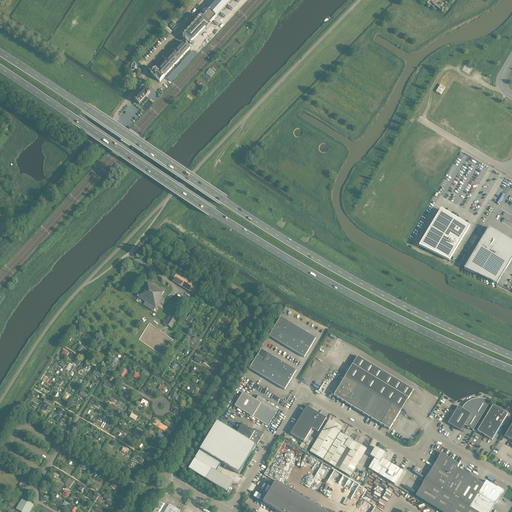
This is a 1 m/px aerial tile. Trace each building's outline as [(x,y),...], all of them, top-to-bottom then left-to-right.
[(222,0),(218,0),(217,2),(224,8),(228,4),(222,0)] [(217,2),(213,6),(220,12),(224,8),(217,2)] [(213,6),(210,10),(217,16),(220,12),(213,6)] [(209,10),(206,13),(213,20),(216,17),(217,16),(216,16),(217,16),(210,10),(209,10)] [(203,17),(210,24),(210,23),(213,20),(206,13),(206,14),(203,17)] [(197,21),(183,36),(191,43),(205,29),(206,30),(211,25),(210,24),(203,17),(201,16),(197,21)] [(168,25),(172,28),(177,24),(173,20),(168,25)] [(169,54),(177,62),(190,48),(183,42),(174,52),(172,50),(169,54)] [(177,62),(169,54),(165,58),(167,60),(158,70),(164,76),(177,62)] [(469,74),(474,67),(466,63),(462,70),(469,74)] [(164,76),(158,70),(156,68),(151,73),(160,81),(164,76)] [(445,87),(440,84),(436,91),(441,94),(445,87)] [(140,91),(133,98),(139,104),(146,97),(151,92),(144,86),(140,91)] [(511,126),(450,89),(435,114),(504,155),(511,141),(511,126)] [(316,200),(318,197),(306,189),(305,191),(306,192),(301,199),(307,203),(308,201),(316,206),(319,202),(316,200)] [(450,260),(470,227),(442,210),(420,246),(450,260)] [(511,258),(511,241),(489,228),(464,269),(497,284),(511,258)] [(202,287),(178,272),(173,281),(197,296),(202,287)] [(138,296),(156,308),(163,297),(161,296),(164,292),(147,281),(147,282),(146,282),(147,283),(143,288),(142,288),(141,288),(140,289),(140,290),(142,290),(141,290),(141,291),(138,295),(138,296)] [(166,324),(171,327),(178,317),(173,313),(166,324)] [(281,317),(275,326),(281,330),(287,320),(281,317)] [(287,320),(281,330),(287,334),(293,324),(287,320)] [(293,324),(287,334),(293,337),(298,328),(293,324)] [(275,326),(269,336),(275,340),(281,330),(275,326)] [(298,328),(293,337),(298,341),(304,331),(298,328)] [(281,330),(275,340),(281,343),(287,334),(281,330)] [(304,331),(298,341),(304,344),(310,335),(304,331)] [(287,334),(281,343),(287,347),(293,337),(287,334)] [(310,335),(304,344),(310,348),(316,338),(310,335)] [(293,337),(287,347),(293,350),(298,341),(293,337)] [(298,341),(293,350),(298,354),(304,344),(298,341)] [(298,354),(304,357),(310,348),(304,344),(298,354)] [(261,349),(255,359),(261,362),(267,353),(261,349)] [(267,353),(261,362),(267,366),(273,356),(267,353)] [(273,356),(267,366),(273,369),(279,360),(273,356)] [(414,390),(358,356),(345,377),(334,396),(390,430),(414,390)] [(255,359),(250,368),(256,372),(261,362),(255,359)] [(279,360),(273,369),(279,373),(285,363),(279,360)] [(261,362),(256,372),(261,375),(267,366),(261,362)] [(285,363),(279,373),(285,376),(290,367),(285,363)] [(267,366),(261,375),(267,379),(273,369),(267,366)] [(290,367),(285,376),(291,380),(296,370),(290,367)] [(273,369),(267,379),(273,382),(279,373),(273,369)] [(279,373),(273,382),(279,386),(285,376),(279,373)] [(279,386),(285,390),(291,380),(285,376),(279,386)] [(79,394),(85,397),(87,392),(81,389),(79,394)] [(240,409),(253,417),(254,417),(265,424),(268,426),(278,409),(267,402),(262,399),(262,398),(260,397),(258,396),(256,400),(254,398),(254,399),(253,398),(243,392),(240,397),(238,396),(235,400),(237,401),(235,406),(237,407),(238,407),(238,408),(240,409)] [(490,401),(489,400),(488,400),(486,399),(485,399),(484,399),(482,398),(480,398),(478,398),(476,399),(475,399),(474,399),(472,400),(471,400),(469,401),(468,402),(467,402),(466,403),(465,404),(465,405),(463,406),(463,407),(462,407),(462,408),(458,406),(448,423),(461,431),(464,425),(468,426),(467,427),(469,429),(470,427),(473,430),(472,430),(473,430),(490,401)] [(46,399),(42,405),(46,408),(50,402),(46,399)] [(497,407),(493,405),(477,431),(492,440),(500,427),(500,426),(501,424),(508,414),(504,412),(503,411),(503,410),(502,409),(501,408),(500,408),(499,407),(498,407),(497,407)] [(304,441),(312,428),(320,415),(309,408),(307,406),(305,409),(291,433),(290,433),(291,434),(291,433),(304,441)] [(326,418),(320,415),(312,428),(318,432),(323,424),(326,419),(327,418),(326,418)] [(367,449),(356,442),(355,443),(354,443),(354,442),(353,441),(352,441),(351,441),(351,440),(351,439),(340,433),(339,432),(342,428),(339,426),(332,421),(332,422),(329,420),(326,425),(310,452),(324,460),(350,476),(365,452),(367,449)] [(217,422),(189,469),(227,492),(234,482),(217,471),(222,463),(239,474),(254,448),(256,445),(217,422)] [(255,431),(242,424),(237,432),(257,444),(264,434),(256,429),(255,431)] [(350,476),(348,479),(363,488),(374,471),(395,484),(403,470),(382,458),(385,453),(375,447),(370,455),(365,452),(350,476)] [(456,467),(458,464),(447,457),(447,456),(441,452),(440,455),(440,456),(439,456),(433,466),(450,476),(456,467)] [(87,460),(82,464),(86,468),(91,464),(87,460)] [(427,476),(428,476),(427,477),(426,477),(425,479),(442,490),(450,476),(433,466),(427,476)] [(468,474),(469,474),(464,471),(463,471),(456,467),(450,476),(442,490),(456,498),(470,476),(468,474)] [(326,484),(351,499),(359,486),(333,471),(326,484)] [(484,484),(477,480),(477,479),(473,476),(472,477),(470,476),(456,498),(471,507),(479,493),(484,484)] [(423,482),(424,482),(423,483),(416,495),(443,511),(448,511),(456,498),(442,490),(425,479),(423,482)] [(502,493),(504,490),(498,487),(497,487),(486,481),(484,484),(479,493),(496,504),(502,493)] [(325,511),(275,482),(263,502),(279,511),(325,511)] [(490,511),(496,504),(479,493),(471,507),(479,511),(490,511)] [(29,511),(33,505),(22,498),(16,509),(22,511),(29,511)] [(479,511),(471,507),(456,498),(448,511),(479,511)] [(160,502),(153,511),(179,511),(180,511),(170,505),(169,507),(160,502)]
